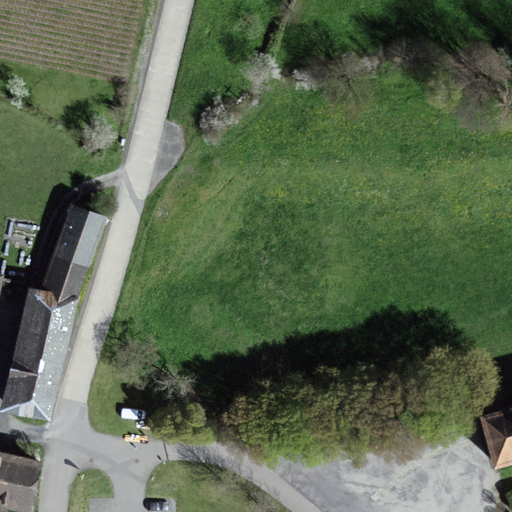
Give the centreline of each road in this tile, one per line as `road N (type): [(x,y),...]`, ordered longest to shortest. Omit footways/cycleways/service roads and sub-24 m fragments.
road 1 (unclassified): [(63,446),(176,0)]
road 2 (unclassified): [(306,511),(255,471),(215,454),(63,446)]
